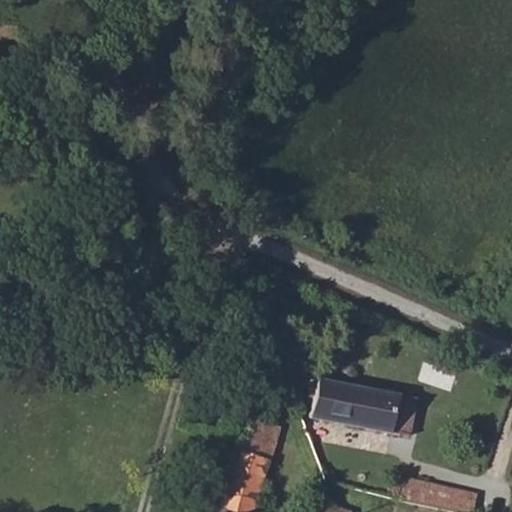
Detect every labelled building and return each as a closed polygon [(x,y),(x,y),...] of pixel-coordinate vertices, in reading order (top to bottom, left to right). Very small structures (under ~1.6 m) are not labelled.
[(314,380),(307,419),(406,439),(413,401),(314,380)] [(511,420),(502,416),(495,432),(509,439),(511,432),(511,420)] [(251,511),(274,432),(277,427),(245,419),(235,453),(230,452),(214,511),(251,511)] [(401,480),(396,503),(442,511),(465,511),(468,495),(401,480)] [(305,501),(301,511),(347,511),(329,507),(328,497),(323,493),(317,494),(313,502),(305,501)]
